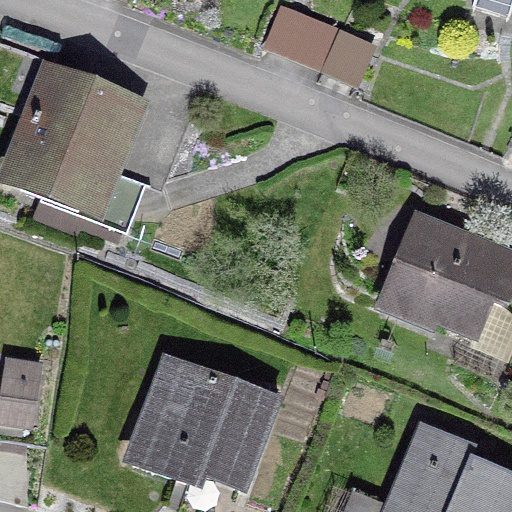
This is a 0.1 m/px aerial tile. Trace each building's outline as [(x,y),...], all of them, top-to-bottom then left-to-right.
[(511,0),(472,0),(469,12),(506,23),(511,3),(511,0)] [(330,47),(277,26),(262,64),(314,85),(330,47)] [(330,47),(314,85),(354,101),(370,63),(330,47)] [(46,78),(6,181),(94,215),(134,112),(46,78)] [(494,309),(505,304),(508,295),(509,294),(505,283),(499,281),(507,261),(413,223),(380,307),(472,345),(488,306),(494,309)] [(0,413),(0,425),(26,429),(35,374),(17,371),(15,384),(5,382),(0,413)] [(153,406),(129,469),(195,493),(199,482),(237,496),(270,405),(183,373),(168,411),(153,406)] [(511,511),(511,480),(458,458),(462,447),(417,428),(382,511),(511,511)]
